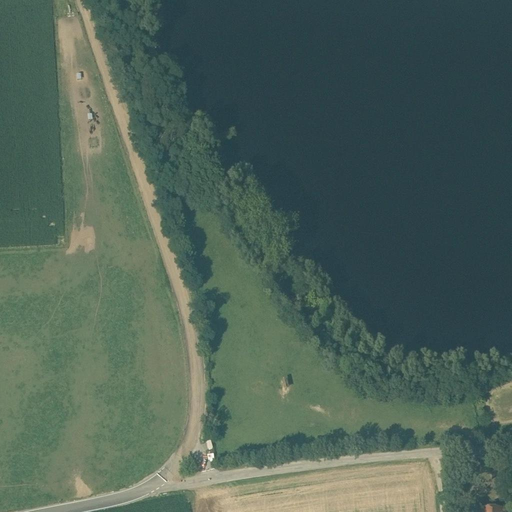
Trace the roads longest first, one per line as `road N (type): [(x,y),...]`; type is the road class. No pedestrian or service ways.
road 1 (secondary): [(191,437),(190,330),(81,0)]
road 2 (unclassified): [(511,450),(211,478)]
